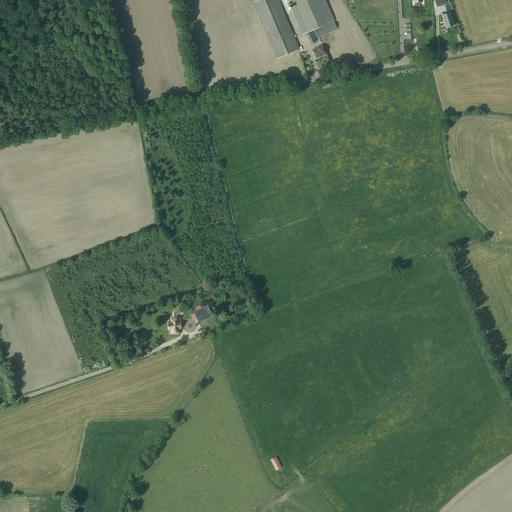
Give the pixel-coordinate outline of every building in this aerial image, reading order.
[(277,59),(293,52),(299,49),(278,0),(258,0),(253,2),(277,59)] [(288,0),(302,34),(334,21),(325,0),(288,0)] [(394,19),(394,11),(391,11),(391,1),(386,1),(386,11),(385,11),(385,19),(394,19)] [(414,18),(427,16),(425,4),(412,6),(414,18)] [(451,10),(443,13),(448,27),(456,24),(451,10)] [(317,39),(337,28),(334,21),(313,32),(317,39)] [(306,35),(311,45),(317,42),(312,32),(306,35)] [(316,58),(325,54),(321,46),(312,50),(316,58)] [(299,55),(305,69),(310,67),(305,53),(299,55)] [(198,321),(212,315),(208,305),(193,311),(198,321)] [(171,322),(168,322),(168,329),(171,329),(171,333),(179,333),(179,328),(181,328),(181,323),(179,323),(179,318),(177,318),(177,315),(181,312),(179,308),(173,312),(173,318),(171,318),(171,322)] [(154,336),(157,343),(169,338),(167,331),(154,336)] [(270,460),(276,471),(282,468),(276,457),(270,460)]
